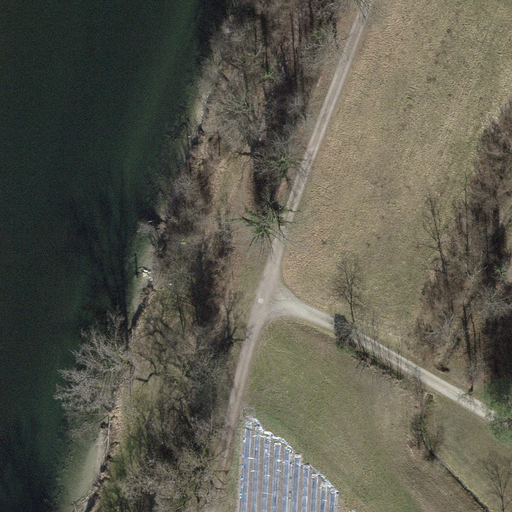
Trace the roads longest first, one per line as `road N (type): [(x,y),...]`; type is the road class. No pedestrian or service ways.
road 1 (track): [(369,0),(282,230),(270,294)]
road 2 (track): [(270,294),(511,422)]
road 3 (track): [(270,294),(202,511)]
